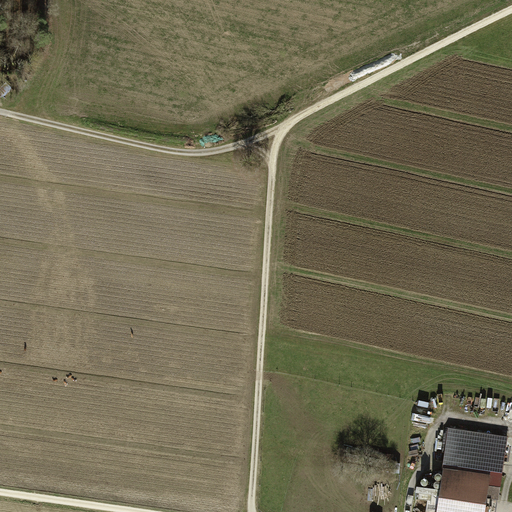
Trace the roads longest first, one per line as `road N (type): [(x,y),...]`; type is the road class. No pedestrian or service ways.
road 1 (track): [(511,10),(283,133),(273,161),(254,511)]
road 2 (track): [(0,111),(170,151),(211,153),(292,123)]
road 3 (track): [(511,435),(507,426),(448,420),(411,487),(409,511)]
road 4 (track): [(130,511),(0,493)]
